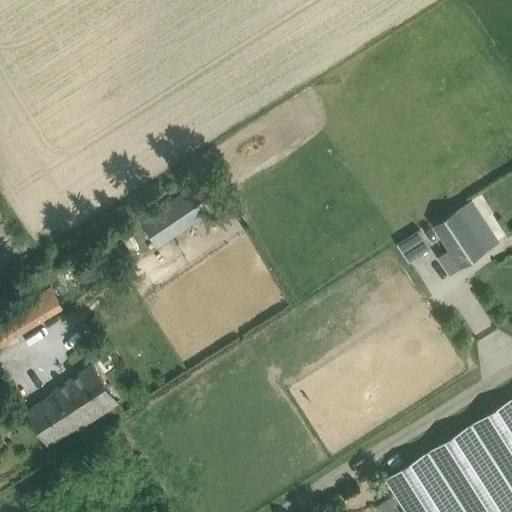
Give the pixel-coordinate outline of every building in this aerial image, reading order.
[(210,216),(192,187),(141,219),(159,248),(210,216)] [(458,207),(433,224),(460,265),(485,249),(458,207)] [(420,226),(398,240),(410,258),(432,244),(420,226)] [(39,319),(62,305),(50,285),(27,299),(39,319)] [(0,343),(27,326),(15,307),(0,316),(0,343)] [(65,382),(70,390),(71,391),(66,395),(69,399),(62,404),(76,425),(77,427),(118,401),(94,364),(65,382)] [(28,410),(34,419),(49,442),(76,425),(62,404),(69,399),(66,395),(71,391),(70,390),(65,382),(52,390),(54,393),(28,410)] [(511,511),(511,396),(384,476),(407,511),(511,511)] [(390,495),(378,503),(384,511),(392,511),(399,508),(390,495)]
